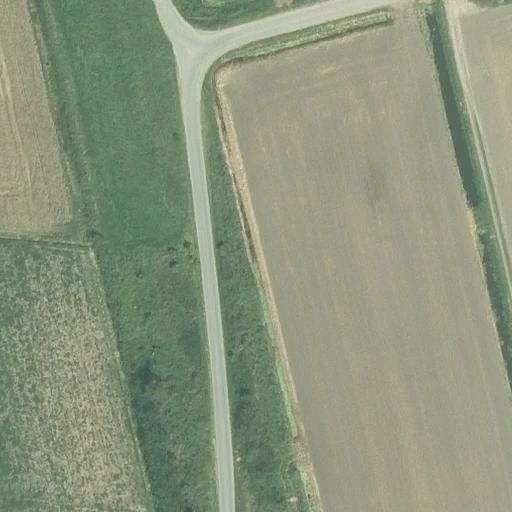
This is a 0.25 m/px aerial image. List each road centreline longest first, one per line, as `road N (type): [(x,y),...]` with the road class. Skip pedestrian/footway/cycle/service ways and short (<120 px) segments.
road 1 (tertiary): [(225,511),(186,45)]
road 2 (tertiary): [(186,45),(358,0)]
